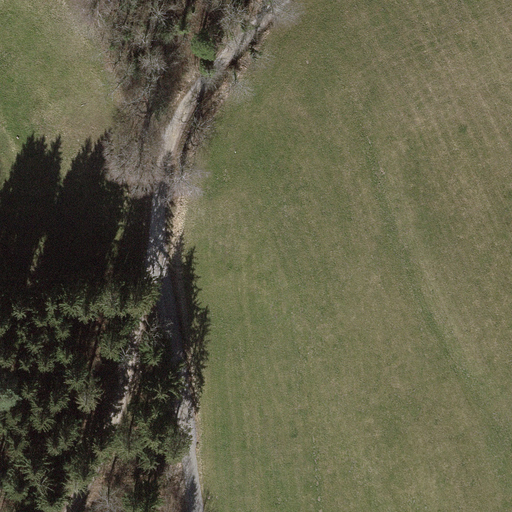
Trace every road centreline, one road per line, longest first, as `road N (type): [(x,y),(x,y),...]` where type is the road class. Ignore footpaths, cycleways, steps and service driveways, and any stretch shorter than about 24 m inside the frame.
road 1 (track): [(73,511),(133,367),(177,124),(203,75),(273,0)]
road 2 (track): [(153,266),(195,511)]
